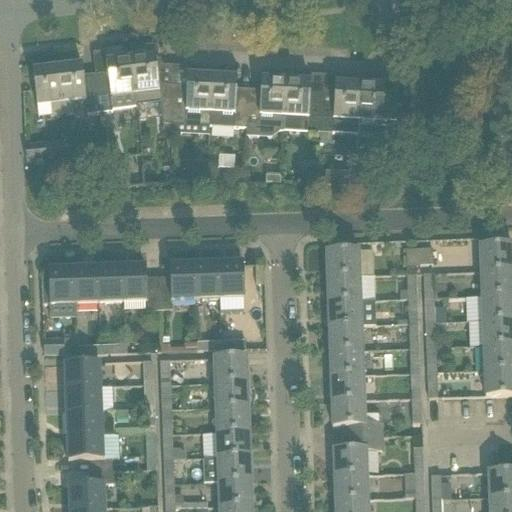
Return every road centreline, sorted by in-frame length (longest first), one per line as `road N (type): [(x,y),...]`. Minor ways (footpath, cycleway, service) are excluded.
road 1 (residential): [(170,0),(176,57),(385,69),(379,0)]
road 2 (residential): [(289,511),(280,225)]
road 3 (residential): [(24,511),(14,233)]
road 4 (residential): [(14,233),(280,225)]
road 5 (residential): [(280,225),(511,217)]
road 6 (residential): [(14,233),(9,9)]
